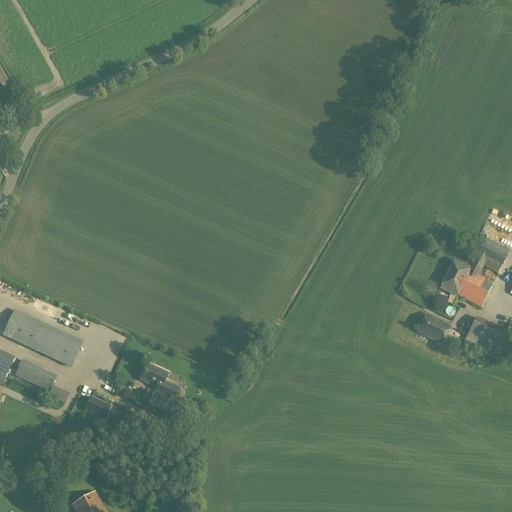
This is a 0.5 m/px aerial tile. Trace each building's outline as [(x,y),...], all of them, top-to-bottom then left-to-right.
[(468,270),(454,262),(441,289),(456,298),(457,295),(481,308),(492,283),(479,276),(484,267),(498,275),(510,251),(479,235),(476,241),(482,244),(468,270)] [(84,343),(80,341),(16,312),(13,318),(12,321),(4,336),(68,366),(72,369),(84,343)] [(449,328),(427,316),(418,332),(441,344),(449,328)] [(476,318),(464,344),(493,357),(496,351),(507,356),(511,346),(511,328),(509,334),(476,318)] [(0,382),(2,383),(13,360),(0,353),(0,382)] [(15,376),(49,392),(50,393),(52,387),(56,377),(22,360),(21,363),(15,376)] [(164,383),(167,376),(148,366),(141,380),(160,389),(157,395),(172,402),(177,390),(164,383)] [(91,398),(84,412),(104,421),(111,407),(91,398)] [(185,433),(181,419),(151,427),(154,441),(185,433)] [(106,511),(96,493),(73,507),(75,511),(106,511)]
